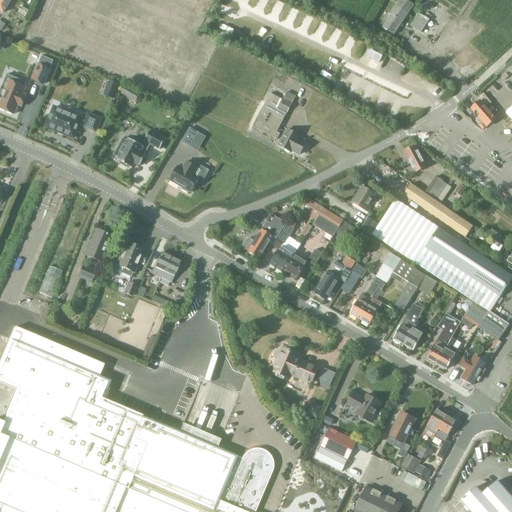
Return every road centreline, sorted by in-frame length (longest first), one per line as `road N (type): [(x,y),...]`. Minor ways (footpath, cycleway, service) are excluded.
road 1 (unclassified): [(188,238),(200,224),(306,184),(406,132),(511,51)]
road 2 (unclassified): [(485,413),(188,238)]
road 3 (unclassified): [(188,238),(70,169),(0,139)]
